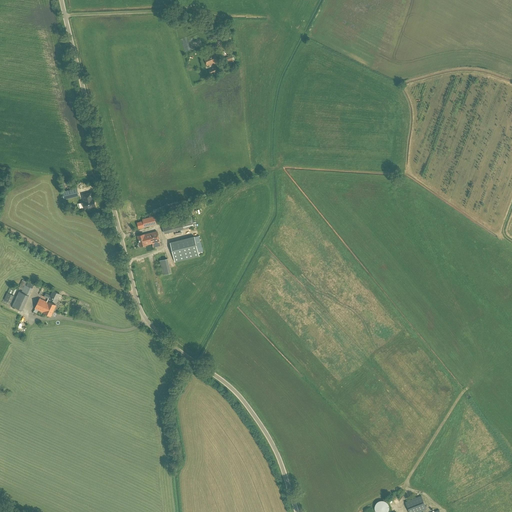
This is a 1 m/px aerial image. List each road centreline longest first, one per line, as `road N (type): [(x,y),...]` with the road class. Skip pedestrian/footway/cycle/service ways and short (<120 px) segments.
road 1 (unclassified): [(297,511),(285,471),(244,400),(146,321),(62,0)]
road 2 (track): [(213,20),(199,12),(65,15)]
